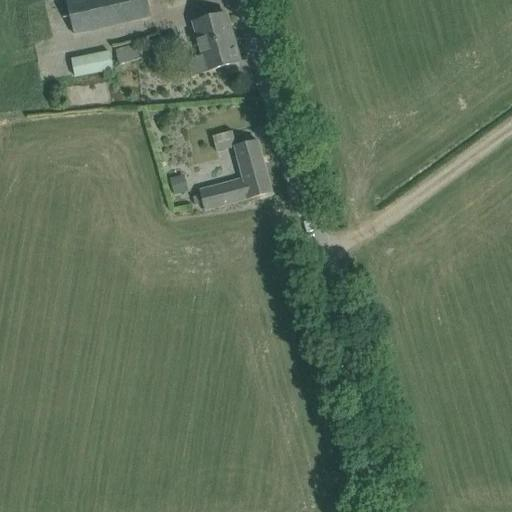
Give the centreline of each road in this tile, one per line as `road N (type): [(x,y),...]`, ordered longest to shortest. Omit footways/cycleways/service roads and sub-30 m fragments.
road 1 (unclassified): [(392,511),(247,0)]
road 2 (track): [(511,126),(320,256)]
